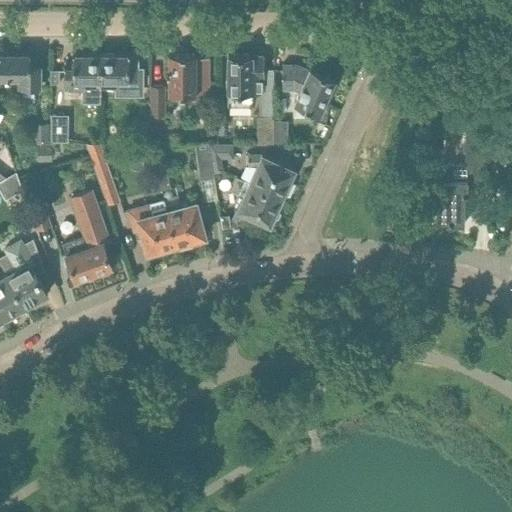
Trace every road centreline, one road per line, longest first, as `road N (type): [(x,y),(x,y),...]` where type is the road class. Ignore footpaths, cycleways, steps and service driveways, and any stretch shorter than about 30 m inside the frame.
road 1 (residential): [(0,24),(372,31),(385,57),(382,71),(293,267)]
road 2 (residential): [(0,369),(130,301),(293,267)]
road 3 (residential): [(511,306),(472,282),(427,270),(293,267)]
